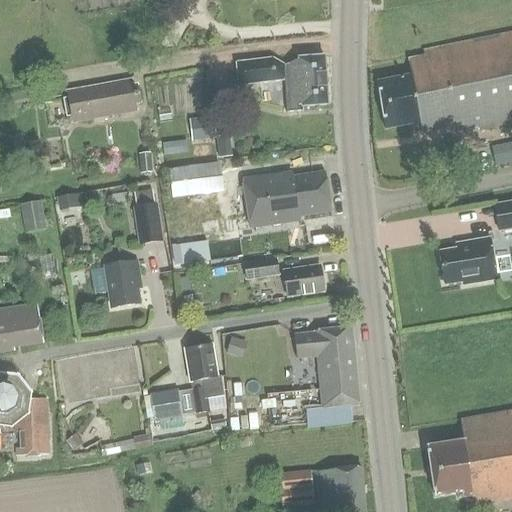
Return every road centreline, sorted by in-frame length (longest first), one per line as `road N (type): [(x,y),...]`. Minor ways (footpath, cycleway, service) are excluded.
road 1 (tertiary): [(367,305),(353,189),(349,0)]
road 2 (unclassified): [(65,352),(367,305)]
road 3 (tertiary): [(389,511),(367,305)]
